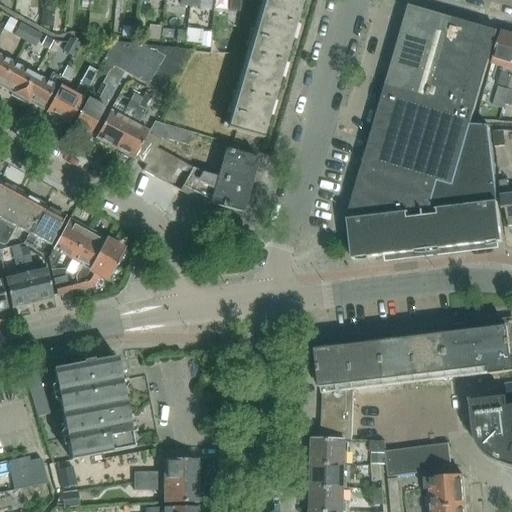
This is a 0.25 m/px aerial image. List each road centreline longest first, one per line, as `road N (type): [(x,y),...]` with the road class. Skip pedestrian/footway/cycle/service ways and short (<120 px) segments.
road 1 (unclassified): [(269,300),(353,0)]
road 2 (residential): [(180,308),(155,221),(0,135)]
road 3 (unclassified): [(511,284),(444,280),(269,300)]
road 4 (unclassified): [(252,511),(269,300)]
road 5 (residential): [(0,347),(180,308)]
